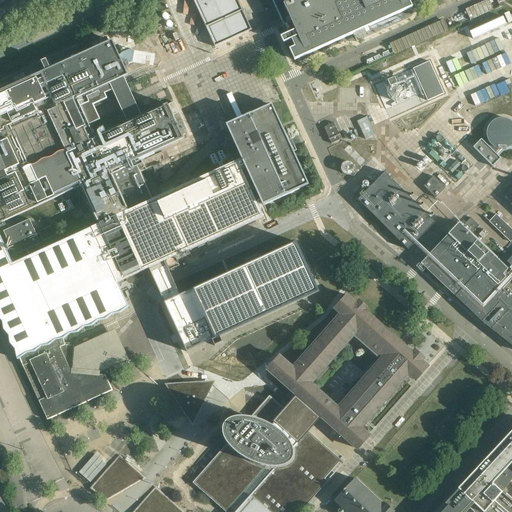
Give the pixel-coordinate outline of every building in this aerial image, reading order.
[(193,0),(206,27),(243,11),(237,0),(193,0)] [(271,0),(284,27),(285,26),(289,33),(281,37),(284,43),(291,40),(295,47),(289,49),(294,60),(412,7),(409,0),(271,0)] [(467,14),(469,20),(493,10),(490,4),(467,14)] [(503,17),(470,32),(473,40),(506,24),(503,17)] [(424,30),(429,39),(448,30),(445,25),(438,28),(436,25),(424,30)] [(497,34),(504,52),(495,56),(500,68),(511,63),(511,48),(505,31),(497,34)] [(461,36),(438,46),(443,58),(466,47),(461,36)] [(168,104),(142,116),(124,77),(128,75),(112,41),(0,92),(0,315),(47,420),(112,390),(105,375),(72,372),(74,346),(65,345),(63,337),(100,320),(129,307),(120,288),(121,287),(121,286),(121,285),(121,284),(127,281),(127,282),(128,283),(129,284),(130,284),(131,284),(132,284),(133,284),(133,283),(134,283),(134,282),(135,282),(135,281),(135,280),(135,279),(135,278),(134,276),(149,269),(153,278),(164,302),(187,352),(319,292),(297,242),(181,295),(169,271),(165,261),(263,217),(258,206),(262,204),(263,206),(288,194),(300,189),(309,185),(285,132),(272,104),(251,113),(226,125),(246,169),(242,171),(238,161),(153,200),(138,167),(143,165),(142,161),(136,164),(135,161),(184,139),(168,104)] [(390,46),(394,55),(402,51),(397,42),(390,46)] [(479,48),(446,63),(452,74),(484,59),(479,48)] [(123,61),(125,60),(127,64),(136,61),(131,49),(120,54),(123,61)] [(429,61),(413,69),(427,101),(444,94),(429,61)] [(387,92),(387,93),(387,94),(387,95),(388,96),(388,97),(389,98),(389,99),(390,99),(391,100),(392,101),(393,101),(394,101),(395,102),(396,102),(397,102),(398,102),(399,102),(400,102),(401,101),(402,101),(403,100),(403,99),(404,99),(405,98),(405,97),(406,96),(406,95),(406,94),(406,93),(406,92),(406,91),(406,90),(406,89),(406,88),(405,87),(404,86),(403,85),(402,84),(401,84),(400,83),(399,83),(398,83),(397,83),(394,78),(388,81),(390,86),(389,86),(389,87),(388,88),(388,89),(387,90),(387,91),(387,92)] [(324,86),(327,98),(357,92),(354,79),(324,86)] [(499,81),(482,89),(487,100),(504,92),(499,81)] [(468,99),(480,94),(475,82),(463,86),(468,99)] [(173,102),(168,104),(173,115),(178,113),(173,102)] [(367,117),(357,122),(366,140),(376,135),(367,117)] [(487,132),(486,134),(487,135),(487,137),(487,138),(487,139),(488,140),(489,142),(489,143),(490,144),(491,145),(492,146),(493,147),(495,147),(496,148),(497,149),(498,149),(499,149),(500,149),(501,149),(503,149),(504,149),(505,149),(507,149),(508,148),(509,148),(510,147),(511,146),(511,145),(511,121),(510,120),(509,120),(507,119),(506,119),(505,118),(503,118),(502,118),(501,118),(499,118),(498,119),(497,119),(495,120),(494,120),(493,121),(492,122),(491,123),(490,124),(489,125),(489,126),(488,127),(487,128),(487,130),(487,131),(487,132)] [(341,139),(334,123),(324,128),(331,144),(341,139)] [(481,139),(473,148),(493,167),(501,159),(495,153),(499,149),(498,149),(497,149),(496,148),(495,147),(493,147),(492,146),(491,145),(490,144),(489,143),(489,142),(488,140),(487,139),(487,138),(487,137),(483,141),(481,139)] [(341,167),(341,168),(341,169),(341,170),(342,171),(342,172),(343,173),(344,174),(345,174),(346,175),(347,175),(348,175),(349,175),(350,175),(351,174),(352,174),(352,173),(353,172),(354,171),(354,170),(354,169),(354,168),(354,167),(354,166),(353,165),(353,164),(352,164),(352,163),(351,163),(350,162),(349,162),(348,162),(347,162),(346,162),(345,162),(344,162),(343,163),(343,164),(342,165),(341,166),(341,167)] [(385,172),(358,200),(408,250),(435,223),(385,172)] [(433,176),(423,186),(436,198),(446,188),(433,176)] [(511,229),(496,214),(489,222),(510,243),(511,240),(511,229)] [(471,218),(469,220),(474,224),(469,229),(473,232),(479,226),(475,222),(471,218)] [(428,256),(421,264),(483,322),(511,345),(511,256),(511,257),(507,262),(511,267),(511,270),(508,274),(505,271),(507,269),(460,223),(428,256)] [(484,230),(479,235),(483,239),(488,234),(484,230)] [(389,295),(380,304),(389,313),(398,304),(389,295)] [(224,435),(225,438),(226,440),(228,443),(230,445),(196,483),(229,511),(300,511),(327,483),(328,482),(324,478),(340,459),(309,432),(321,418),(356,449),(368,435),(361,428),(403,381),(406,383),(411,377),(414,380),(420,373),(427,366),(422,361),(423,359),(414,351),(412,353),(364,310),(366,308),(358,302),(357,303),(348,296),(335,310),(340,314),(293,367),(281,357),(268,371),(296,396),(284,410),(271,398),(253,418),(249,418),(246,417),(243,417),(241,417),(239,417),(236,418),(234,418),(232,419),(230,420),(228,422),(227,423),(226,425),(225,426),(224,428),(224,430),(224,433),(224,435)] [(211,384),(169,386),(192,421),(200,406),(204,399),(203,399),(211,384)] [(459,489),(437,511),(466,511),(470,509),(473,511),(511,511),(511,497),(504,491),(511,479),(511,430),(458,488),(459,489)] [(94,453),(78,472),(90,482),(93,489),(98,493),(98,494),(104,499),(145,480),(143,475),(119,454),(109,466),(94,453)] [(393,511),(394,511),(387,504),(384,507),(367,491),(368,491),(355,479),(334,501),(341,507),(338,511),(337,511),(345,511),(346,511),(345,511),(393,511)] [(183,511),(155,487),(133,511),(183,511)]
